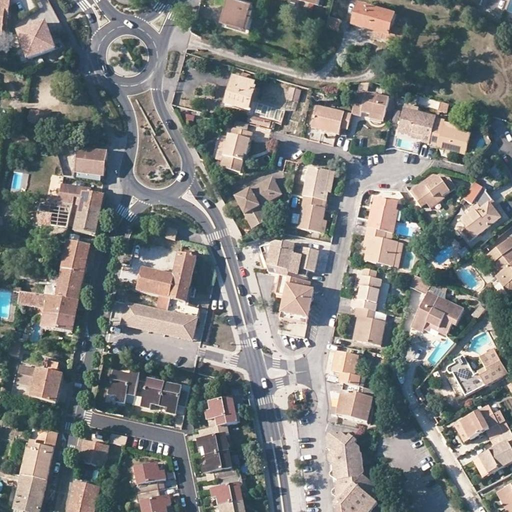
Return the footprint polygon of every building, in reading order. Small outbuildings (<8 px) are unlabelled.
[(8,20),(10,0),(0,0),(0,36),(2,37),(4,26),(5,19),(8,20)] [(255,8),(231,1),(224,24),(248,31),(255,8)] [(362,4),(356,25),(377,31),(386,33),(384,39),(403,45),(407,31),(395,27),(398,15),(362,4)] [(343,22),(331,19),(328,29),(340,32),(343,22)] [(32,28),(42,56),(55,51),(45,24),(32,28)] [(32,28),(18,33),(28,60),(42,56),(32,28)] [(386,33),(377,31),(375,37),(384,39),(386,33)] [(256,85),(234,79),(227,104),(245,110),(250,108),(256,85)] [(361,85),(359,92),(368,94),(370,84),(361,85)] [(299,102),(301,92),(292,89),(289,99),(299,102)] [(390,99),(368,94),(359,92),(353,115),(361,117),(363,113),(372,115),(386,119),(390,99)] [(448,106),(441,104),(439,112),(446,114),(448,106)] [(353,116),(318,107),(312,128),(340,135),(341,129),(349,131),(353,116)] [(423,143),(430,145),(437,120),(437,118),(405,110),(399,132),(417,137),(416,139),(423,141),(423,143)] [(391,125),(397,126),(401,113),(395,111),(391,125)] [(31,112),(29,123),(42,125),(49,126),(51,116),(51,114),(31,112)] [(384,124),(386,119),(372,115),(370,120),(384,124)] [(267,122),(250,117),(249,123),(266,127),(267,122)] [(445,122),(437,120),(430,145),(439,147),(438,149),(466,156),(471,135),(443,128),(445,122)] [(236,122),(234,130),(247,133),(250,126),(236,122)] [(41,132),(42,125),(29,123),(28,130),(41,132)] [(254,135),(247,133),(234,130),(233,137),(230,136),(227,151),(223,163),(222,170),(241,174),(246,156),(249,157),(254,135)] [(217,162),(223,163),(227,151),(220,149),(217,162)] [(108,153),(79,150),(75,178),(101,182),(102,177),(104,177),(108,153)] [(301,181),(307,183),(310,168),(304,167),(301,181)] [(327,202),(329,194),(328,194),(332,172),(310,168),(307,183),(304,197),(305,198),(324,201),(327,202)] [(337,173),(332,172),(328,194),(329,194),(332,194),(337,173)] [(422,209),(429,204),(442,195),(444,198),(457,189),(451,181),(434,177),(411,194),(422,209)] [(273,180),(236,198),(253,230),(269,223),(261,207),(282,196),(273,180)] [(484,199),(489,206),(494,202),(487,193),(488,192),(477,184),(465,200),(474,207),(484,199)] [(78,219),(100,224),(105,198),(91,195),(92,191),(63,185),(61,193),(59,204),(74,207),(80,208),(78,219)] [(446,200),(444,198),(442,195),(429,204),(432,210),(446,200)] [(324,201),(305,198),(302,212),(299,230),(321,234),(323,221),(326,209),(322,208),(324,201)] [(372,230),(394,235),(399,212),(396,211),(399,203),(376,198),(374,207),(377,207),(372,230)] [(487,207),(489,206),(484,199),(474,207),(468,211),(471,216),(463,222),(469,230),(476,240),(499,222),(491,212),(487,207)] [(59,204),(42,202),(34,231),(43,233),(45,227),(68,230),(71,219),(74,207),(59,204)] [(487,207),(491,212),(497,208),(498,207),(494,202),(489,206),(487,207)] [(373,206),(368,229),(372,230),(377,207),(374,207),(373,206)] [(72,219),(78,221),(78,219),(80,208),(74,207),(71,219),(72,219)] [(497,208),(491,212),(499,222),(504,218),(497,208)] [(291,228),(299,230),(302,212),(295,211),(291,228)] [(98,233),(100,224),(78,219),(78,221),(75,233),(97,237),(98,233)] [(177,231),(169,228),(166,240),(175,242),(177,231)] [(372,230),(368,229),(366,238),(371,238),(368,250),(366,263),(394,269),(399,243),(393,242),(394,235),(372,230)] [(469,230),(464,233),(471,243),(476,240),(469,230)] [(496,278),(505,289),(510,285),(511,287),(511,240),(489,257),(502,274),(496,278)] [(92,248),(69,243),(63,271),(86,276),(92,248)] [(270,275),(281,277),(307,283),(309,272),(315,274),(320,253),(304,250),(303,247),(286,243),(285,245),(278,243),(261,249),(270,275)] [(406,245),(399,243),(394,269),(400,270),(406,245)] [(180,256),(175,277),(192,282),(197,260),(191,259),(192,252),(186,251),(184,257),(180,256)] [(131,259),(124,257),(123,264),(129,266),(131,259)] [(80,302),(86,276),(63,271),(57,299),(80,302)] [(161,297),(157,310),(169,313),(170,307),(172,300),(170,299),(175,279),(145,272),(140,292),(161,297)] [(192,282),(175,277),(175,279),(170,299),(172,300),(170,307),(175,308),(177,301),(187,303),(192,282)] [(307,283),(281,277),(279,287),(277,296),(285,298),(280,321),(307,327),(315,291),(310,290),(312,284),(307,283)] [(357,309),(376,313),(383,281),(362,277),(360,288),(362,288),(360,301),(357,300),(354,300),(352,308),(357,309)] [(427,295),(431,283),(416,277),(411,288),(427,295)] [(489,295),(485,290),(479,295),(483,300),(489,295)] [(77,318),(80,302),(57,299),(22,294),(19,305),(47,309),(45,315),(77,318)] [(424,334),(425,331),(428,325),(450,334),(453,325),(457,328),(465,311),(429,294),(413,328),(424,334)] [(170,307),(169,313),(157,310),(127,303),(123,320),(194,336),(200,309),(187,306),(187,303),(177,301),(175,308),(170,307)] [(376,313),(357,309),(356,317),(359,318),(362,319),(357,342),(381,347),(388,316),(376,313)] [(77,318),(45,315),(43,330),(74,334),(77,318)] [(354,341),(357,342),(362,319),(359,318),(354,341)] [(193,342),(194,336),(123,320),(122,325),(193,342)] [(448,338),(450,334),(428,325),(425,331),(429,333),(431,330),(448,338)] [(20,344),(12,342),(10,348),(8,357),(17,359),(20,344)] [(454,362),(456,365),(453,367),(450,368),(449,370),(448,371),(448,374),(449,375),(450,376),(452,376),(454,375),(467,398),(511,374),(511,365),(506,348),(482,361),(486,371),(475,377),(465,357),(454,362)] [(345,386),(376,392),(377,387),(366,385),(368,375),(357,373),(360,358),(338,353),(333,373),(342,375),(340,385),(345,386)] [(44,372),(33,369),(23,367),(20,383),(34,386),(34,384),(37,384),(33,400),(57,405),(64,375),(58,374),(59,364),(46,361),(44,372)] [(136,398),(139,382),(140,376),(131,374),(131,377),(115,373),(110,395),(118,398),(117,403),(126,405),(128,396),(136,398)] [(160,407),(165,384),(148,380),(148,384),(139,382),(136,398),(143,400),(141,408),(151,410),(152,405),(160,407)] [(165,384),(160,407),(168,409),(167,414),(176,416),(177,416),(179,408),(186,410),(190,393),(183,392),(183,388),(165,384)] [(376,392),(345,386),(338,418),(368,425),(376,392)] [(416,393),(424,405),(427,403),(419,390),(416,393)] [(136,398),(128,396),(126,404),(134,406),(136,398)] [(143,400),(136,398),(134,406),(141,408),(143,400)] [(219,428),(228,426),(238,424),(232,398),(210,403),(212,412),(206,413),(208,422),(217,420),(219,428)] [(487,433),(491,441),(511,431),(501,413),(495,417),(490,407),(461,423),(471,441),(487,433)] [(184,418),(186,410),(179,408),(177,416),(184,418)] [(219,428),(217,420),(209,422),(211,430),(219,428)] [(465,444),(471,441),(461,423),(455,426),(465,444)] [(228,426),(219,428),(211,430),(205,431),(207,438),(198,440),(200,449),(205,448),(207,457),(229,452),(226,435),(230,434),(228,426)] [(22,477),(48,482),(58,434),(40,430),(36,452),(28,450),(22,477)] [(511,432),(511,431),(491,441),(496,450),(481,458),(490,476),(511,464),(511,448),(510,446),(511,444),(511,432)] [(334,433),(327,440),(334,445),(329,451),(332,454),(329,457),(330,465),(334,469),(335,480),(339,483),(339,487),(337,489),(337,499),(333,503),(334,507),(339,511),(338,511),(372,511),(374,510),(371,507),(375,503),(377,499),(376,492),(370,488),(373,484),(363,477),(358,474),(364,467),(358,463),(363,456),(362,456),(361,449),(356,446),(358,443),(351,438),(349,441),(342,434),(339,438),(334,433)] [(126,443),(127,438),(111,435),(109,444),(120,446),(121,442),(126,443)] [(109,447),(85,441),(80,464),(105,469),(109,447)] [(229,452),(207,457),(209,464),(203,465),(205,475),(214,473),(215,481),(218,480),(238,477),(236,468),(233,468),(229,452)] [(484,480),(490,476),(481,458),(474,462),(484,480)] [(135,487),(137,495),(160,490),(158,483),(165,482),(168,482),(166,473),(161,474),(159,465),(130,471),(133,487),(135,487)] [(42,511),(48,482),(22,477),(8,474),(7,479),(21,482),(15,511),(18,511),(42,511)] [(242,476),(238,477),(218,480),(220,489),(213,490),(215,499),(219,499),(220,507),(243,502),(240,485),(243,484),(242,476)] [(167,489),(165,482),(158,483),(160,490),(167,489)] [(70,505),(97,511),(101,489),(75,483),(70,505)] [(511,486),(501,492),(511,511),(511,486)] [(143,511),(168,511),(167,507),(173,506),(171,496),(162,498),(160,490),(137,495),(139,503),(142,503),(143,511)] [(507,511),(511,511),(501,492),(498,494),(507,511)] [(245,511),(243,502),(220,507),(221,511),(245,511)]
